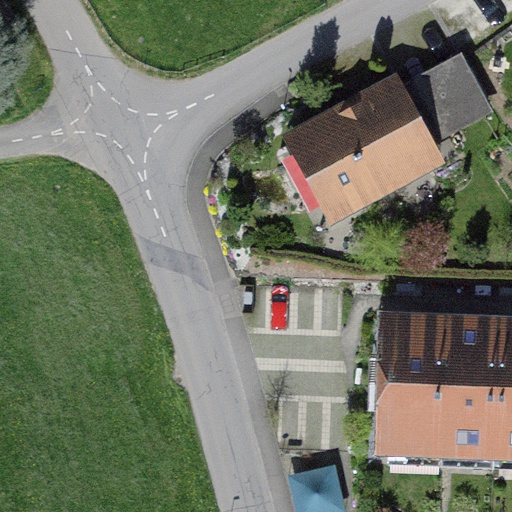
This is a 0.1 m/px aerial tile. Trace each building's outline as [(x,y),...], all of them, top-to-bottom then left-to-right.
[(492,118),(460,59),(402,91),(432,149),(492,118)] [(396,80),(277,143),(327,237),(446,174),(432,149),(402,91),(396,80)] [(383,447),(441,449),(445,327),(387,325),(383,447)] [(498,329),(445,327),(441,449),(494,450),(498,329)] [(494,450),(511,450),(511,328),(498,329),(494,450)]
